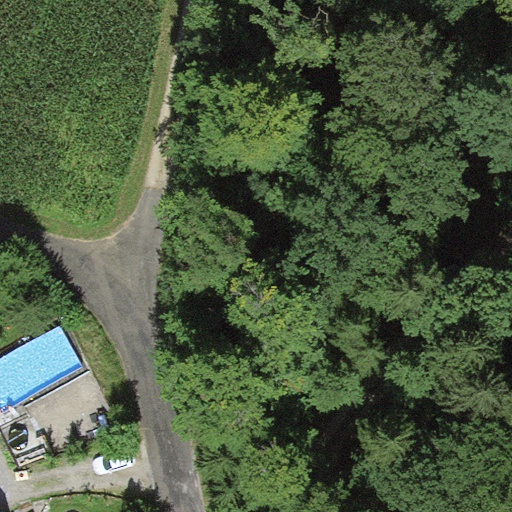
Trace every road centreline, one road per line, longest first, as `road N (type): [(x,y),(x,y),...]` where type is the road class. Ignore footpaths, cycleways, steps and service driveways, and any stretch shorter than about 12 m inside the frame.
road 1 (track): [(171,511),(148,387),(116,299),(98,272),(0,237)]
road 2 (track): [(281,511),(402,361),(511,265)]
road 3 (track): [(98,272),(157,212),(199,0)]
